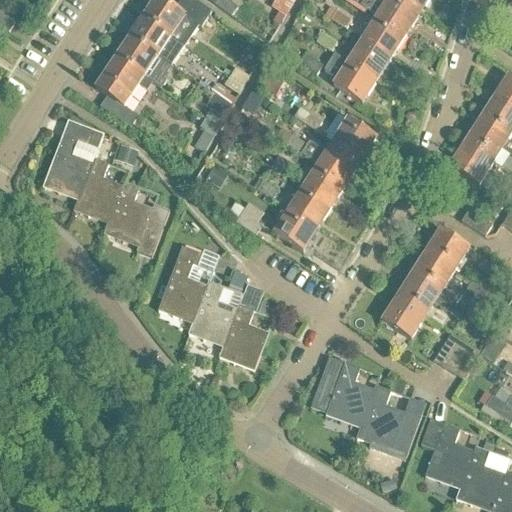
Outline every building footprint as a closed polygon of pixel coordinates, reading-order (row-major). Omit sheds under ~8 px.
[(158,2),(144,23),(185,50),(199,29),(202,31),(213,15),(190,0),(184,0),(175,14),(158,2)] [(202,0),(216,10),(223,0),(202,0)] [(293,0),(279,0),(278,3),(291,10),(296,1),(293,0)] [(346,0),(346,1),(361,11),(367,2),(364,0),(346,0)] [(378,22),(407,41),(421,18),(393,0),(378,0),(369,16),(378,22)] [(393,0),(421,18),(432,0),(393,0)] [(291,10),(278,3),(273,11),(286,19),(291,10)] [(331,24),(347,34),(353,25),(337,15),(331,24)] [(0,17),(0,35),(8,40),(16,27),(0,17)] [(378,22),(363,45),(392,63),(407,41),(378,22)] [(144,23),(130,43),(159,62),(159,61),(172,70),(185,51),(185,50),(144,23)] [(317,47),(332,57),(338,47),(323,37),(317,47)] [(130,43),(117,63),(145,82),(162,93),(167,85),(164,83),(172,70),(159,61),(159,62),(130,43)] [(363,45),(349,67),(378,86),(392,63),(363,45)] [(378,86),(349,67),(335,58),(324,75),(338,84),(334,91),(363,109),(378,86)] [(302,69),(317,79),(323,70),(308,60),(302,69)] [(145,82),(117,63),(96,93),(108,101),(101,111),(132,132),(139,121),(125,112),(145,82)] [(236,73),(231,82),(244,89),(249,81),(236,73)] [(276,101),(286,84),(273,76),(263,94),(276,101)] [(495,104),(511,114),(511,81),(509,80),(495,104)] [(244,89),(231,82),(226,90),(239,98),(244,89)] [(208,109),(227,120),(233,110),(214,99),(208,109)] [(511,114),(495,104),(480,126),(509,145),(511,140),(511,114)] [(295,122),(317,136),(323,127),(301,113),(295,122)] [(212,115),(207,123),(220,131),(225,122),(212,115)] [(220,131),(207,123),(202,132),(215,139),(220,131)] [(348,124),(334,147),(363,166),(377,142),(348,124)] [(511,146),(509,145),(480,126),(465,149),(494,168),(504,153),(511,158),(511,146)] [(61,194),(80,201),(81,201),(95,164),(95,165),(105,140),(70,127),(64,141),(44,193),(59,199),(61,194)] [(230,133),(224,142),(233,148),(239,138),(230,133)] [(276,142),(319,170),(348,188),(363,166),(334,147),(327,157),(310,146),(308,149),(293,140),(282,133),(276,142)] [(494,168),(465,149),(450,172),(479,191),(494,168)] [(122,151),(116,165),(132,171),(137,157),(134,155),(122,151)] [(293,172),(278,162),(272,172),(287,181),(293,172)] [(91,217),(111,225),(123,192),(103,184),(109,170),(95,165),(95,164),(81,201),(80,201),(74,217),(89,222),(91,217)] [(319,170),(304,192),(333,211),(348,188),(319,170)] [(220,193),(228,180),(214,171),(206,185),(220,193)] [(258,194),(273,204),(279,195),(264,185),(258,194)] [(123,192),(111,225),(105,240),(120,246),(122,241),(141,248),(138,257),(152,262),(169,217),(155,211),(154,215),(134,208),(139,193),(125,188),(123,192)] [(304,192),(290,215),(319,234),(333,211),(304,192)] [(237,227),(257,240),(263,230),(259,227),(264,218),(249,208),(237,227)] [(319,234),(290,215),(275,238),(304,257),(319,234)] [(462,226),(486,242),(493,230),(470,215),(462,226)] [(511,215),(502,230),(511,236),(511,215)] [(441,235),(427,258),(456,276),(470,253),(441,235)] [(176,317),(195,324),(208,292),(188,284),(193,271),(196,272),(196,271),(199,272),(203,260),(183,252),(159,316),(174,322),(176,317)] [(427,258),(412,281),(441,299),(456,276),(427,258)] [(481,274),(496,283),(502,274),(487,264),(481,274)] [(249,282),(235,277),(228,295),(242,300),(249,282)] [(412,281),(397,303),(426,322),(435,308),(452,319),(467,329),(473,320),(441,299),(412,281)] [(206,340),(226,348),(238,315),(218,307),(224,293),(209,287),(208,292),(195,324),(189,340),(204,345),(206,340)] [(466,296),(482,306),(488,297),(472,287),(466,296)] [(426,322),(397,303),(392,312),(390,311),(386,312),(381,320),(382,325),(383,326),(383,327),(412,345),(426,322)] [(259,318),(274,323),(277,312),(263,307),(259,318)] [(238,315),(226,348),(220,363),(235,369),(237,364),(257,371),(269,339),(249,331),(254,316),(240,311),(238,315)] [(458,352),(468,358),(478,365),(482,358),(452,338),(447,345),(458,352)] [(480,361),(494,370),(507,351),(493,342),(480,361)] [(434,366),(444,372),(458,352),(447,345),(434,366)] [(444,372),(454,379),(468,358),(458,352),(444,372)] [(468,358),(454,379),(465,385),(478,365),(468,358)] [(343,421),(363,428),(375,396),(355,388),(360,374),(345,368),(340,384),(324,378),(312,412),(327,418),(326,421),(341,426),(343,421)] [(376,391),(375,396),(363,428),(357,444),(371,449),(370,453),(391,461),(393,456),(407,461),(422,420),(407,415),(405,419),(386,411),(391,397),(376,391)] [(511,401),(507,409),(493,400),(486,411),(511,427),(511,401)] [(443,482),(462,489),(474,457),(455,449),(460,435),(445,429),(445,430),(431,425),(422,450),(436,455),(426,482),(441,487),(443,482)] [(495,450),(486,447),(483,455),(493,458),(495,450)] [(474,505),(491,511),(493,511),(506,476),(511,465),(476,452),(474,457),(462,489),(457,505),(472,511),(474,505)] [(511,511),(511,478),(506,476),(493,511),(511,511)]
